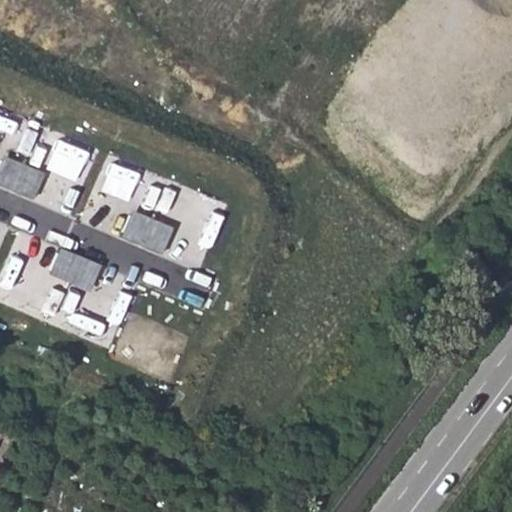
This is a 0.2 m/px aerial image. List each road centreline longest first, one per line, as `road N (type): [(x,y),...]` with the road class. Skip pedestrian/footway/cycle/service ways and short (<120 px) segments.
road 1 (unknown): [(340,0),(276,75),(211,101),(130,71),(7,0)]
road 2 (secondary): [(511,378),(412,511)]
